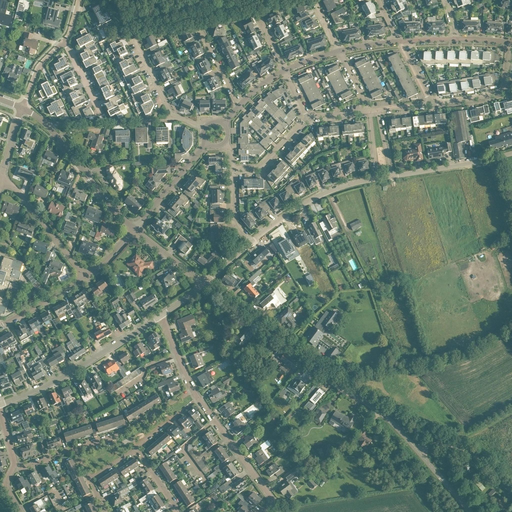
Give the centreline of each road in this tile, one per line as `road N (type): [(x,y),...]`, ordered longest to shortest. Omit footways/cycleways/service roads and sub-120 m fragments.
road 1 (tertiary): [(419,453),(381,412),(205,285)]
road 2 (unclassified): [(0,404),(55,382),(161,317)]
road 3 (tertiary): [(134,229),(47,126),(21,107)]
road 4 (unclassified): [(252,241),(324,193),(377,178)]
road 5 (unclassified): [(263,511),(269,497),(198,399)]
road 6 (residential): [(85,278),(1,175)]
road 7 (residential): [(74,449),(130,429),(192,390)]
road 8 (residential): [(429,104),(504,91),(511,44)]
road 9 (unclassified): [(390,176),(511,153)]
road 10 (unclassified): [(511,500),(461,446),(439,442),(419,453)]
